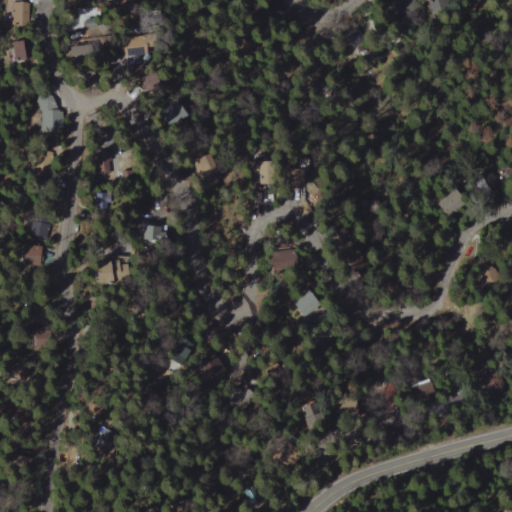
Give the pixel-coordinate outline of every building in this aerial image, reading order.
[(7,24),(27,23),(26,3),(6,4),(7,24)] [(5,42),(5,62),(18,62),(18,42),(5,42)] [(59,112),(53,111),(53,96),(35,96),(35,131),(59,131),(59,112)] [(187,119),(181,101),(161,107),(167,126),(187,119)] [(54,151),(30,151),(29,174),(53,175),(54,151)] [(93,180),(105,180),(106,154),(94,154),(93,180)] [(303,190),(275,188),(274,201),(302,203),(303,190)] [(17,261),(39,262),(40,247),(18,246),(17,261)]
